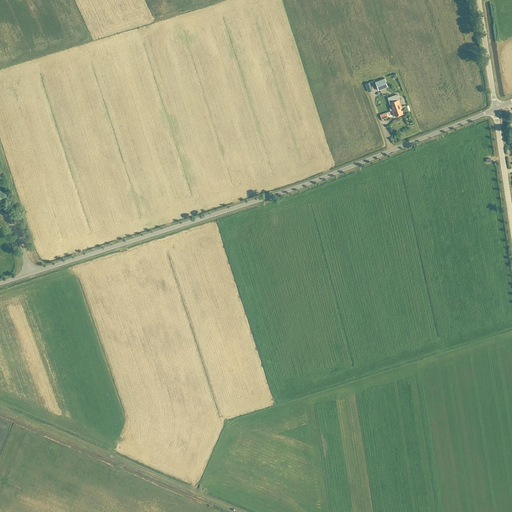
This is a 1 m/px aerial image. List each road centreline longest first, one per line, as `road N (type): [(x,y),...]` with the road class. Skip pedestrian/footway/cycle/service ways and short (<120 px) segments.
road 1 (unclassified): [(29,274),(306,185),(494,109)]
road 2 (track): [(235,511),(0,410)]
